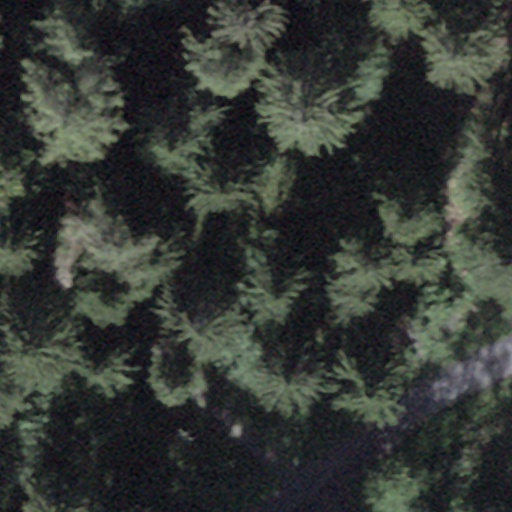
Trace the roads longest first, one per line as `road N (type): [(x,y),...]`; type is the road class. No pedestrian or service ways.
road 1 (track): [(0,237),(53,265),(127,322),(303,485),(321,511)]
road 2 (track): [(269,511),(455,383),(511,357)]
